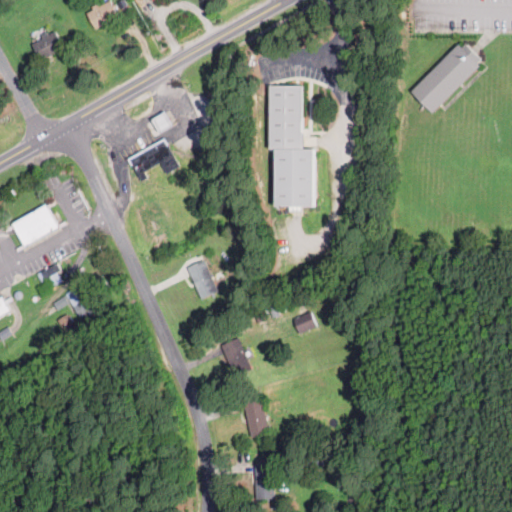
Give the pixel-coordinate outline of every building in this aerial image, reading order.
[(110,0),(90,12),(99,28),(121,15),(112,0),(110,0)] [(45,61),(67,46),(56,30),(34,45),(45,61)] [(418,84),(467,36),(490,60),(442,108),(418,84)] [(301,83),(268,83),(268,147),(275,147),(275,204),(314,204),(314,147),(301,147),(301,83)] [(153,119),(160,130),(171,124),(164,113),(153,119)] [(182,166),(168,139),(131,158),(140,176),(164,164),(169,173),(182,166)] [(64,229),(53,205),(18,222),(28,245),(64,229)] [(219,293),(208,260),(190,266),(202,299),(219,293)] [(40,270),(42,283),(62,280),(60,267),(40,270)] [(100,308),(89,283),(68,292),(79,317),(100,308)] [(51,302),(56,309),(68,302),(64,294),(51,302)] [(0,301),(0,317),(8,313),(2,300),(0,301)] [(321,326),(314,311),(296,319),(302,334),(321,326)] [(56,319),(65,332),(73,326),(65,313),(56,319)] [(251,368),(237,336),(219,344),(233,376),(251,368)] [(247,402),(255,437),(272,433),(264,399),(247,402)] [(236,504),(256,503),(256,497),(272,497),(271,488),(262,488),(261,457),(235,458),(236,504)] [(277,464),(257,464),(257,499),(277,499),(277,464)]
